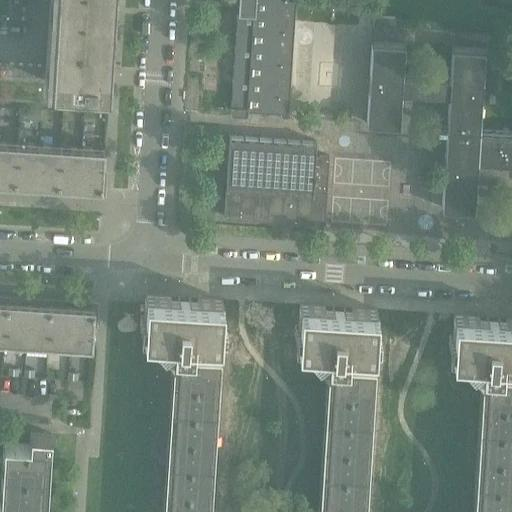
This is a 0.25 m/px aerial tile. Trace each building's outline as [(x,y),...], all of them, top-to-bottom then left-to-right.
[(102,68),(106,0),(56,0),(51,84),(108,88),(110,68),(102,68)] [(281,112),(287,0),(238,0),(231,109),(281,112)] [(394,29),(395,18),(374,16),(373,27),(394,29)] [(500,51),(452,48),(450,79),(402,76),(404,45),(372,42),(367,123),(399,125),(401,94),(449,97),(442,208),(474,210),(476,179),(511,181),(511,132),(480,131),(482,91),(497,92),(500,51)] [(224,217),(281,220),(325,223),(329,156),(315,156),(316,141),(229,135),(224,217)] [(18,144),(0,142),(0,182),(15,184),(18,144)] [(40,145),(18,144),(15,184),(37,185),(40,145)] [(62,147),(40,145),(37,185),(59,187),(62,147)] [(83,148),(62,147),(59,187),(80,188),(83,148)] [(104,149),(83,148),(80,188),(102,189),(104,149)] [(209,511),(221,332),(223,301),(146,296),(142,349),(166,351),(166,359),(173,360),(172,367),(178,367),(168,511),(209,511)] [(29,303),(7,302),(4,341),(26,343),(29,303)] [(51,304),(29,303),(26,343),(49,344),(51,304)] [(73,306),(51,304),(49,344),(70,346),(73,306)] [(94,307),(73,306),(70,346),(92,347),(94,307)] [(364,511),(378,310),(326,307),(300,306),(297,359),(321,360),(320,369),(327,369),(327,377),(332,377),(323,511),(364,511)] [(511,511),(511,319),(454,316),(451,369),(475,370),(475,378),(482,379),(481,387),(486,387),(478,511),(511,511)] [(9,369),(9,376),(19,377),(20,369),(9,369)] [(68,373),(68,380),(69,380),(78,381),(79,373),(68,373)] [(40,511),(46,435),(51,436),(51,434),(30,433),(30,445),(4,443),(0,502),(0,511),(40,511)]
